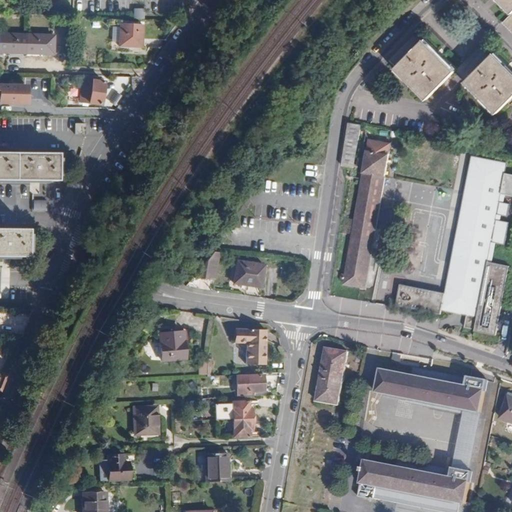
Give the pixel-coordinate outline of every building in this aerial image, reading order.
[(511,15),(503,25),(511,33),(511,0),(498,0),(511,13),(511,15)] [(143,18),(143,8),(132,9),(133,18),(143,18)] [(143,25),(120,24),(119,47),(141,48),(143,25)] [(54,35),(0,32),(0,51),(53,54),(54,35)] [(428,101),(456,73),(424,41),(396,69),(428,101)] [(511,100),(511,71),(495,55),(467,83),(498,114),(511,100)] [(82,84),(81,102),(91,102),(91,103),(102,104),(103,79),(87,79),(82,78),(82,84)] [(26,84),(0,83),(0,106),(26,107),(26,84)] [(66,102),(51,102),(50,112),(66,112),(66,102)] [(350,123),(343,164),(354,166),(362,125),(350,123)] [(87,125),(78,125),(78,136),(87,136),(87,125)] [(364,167),(364,170),(385,174),(391,143),(369,139),(364,167)] [(58,155),(0,154),(0,181),(57,182),(58,155)] [(474,157),(450,279),(458,281),(456,294),(419,287),(415,307),(453,314),(473,318),(472,326),(496,330),(507,274),(496,272),(511,192),(511,169),(509,169),(509,164),(474,157)] [(364,170),(345,275),(342,274),(341,282),(344,282),(343,285),(366,289),(368,278),(370,264),(385,174),(364,170)] [(33,210),(45,211),(46,201),(33,200),(33,210)] [(28,229),(0,228),(0,255),(27,257),(28,229)] [(210,258),(192,281),(204,282),(205,280),(210,281),(213,258),(210,258)] [(238,263),(236,283),(260,286),(263,265),(238,263)] [(394,294),(393,303),(415,307),(419,287),(408,285),(406,296),(394,294)] [(249,330),(250,345),(266,345),(266,329),(259,329),(258,327),(249,326),(249,330)] [(238,330),(239,344),(247,344),(248,365),(267,364),(266,345),(250,345),(249,330),(238,330)] [(159,336),(162,363),(186,361),(183,333),(159,336)] [(317,401),(339,405),(343,382),(335,380),(336,374),(344,375),(348,353),(326,349),(317,401)] [(429,381),(381,371),(377,393),(480,414),(484,392),(480,391),(481,386),(471,384),(472,382),(431,374),(429,381)] [(236,376),(237,385),(245,385),(245,394),(254,393),(254,392),(265,391),(264,375),(236,376)] [(237,385),(237,394),(245,394),(245,385),(237,385)] [(511,399),(508,398),(501,419),(511,423),(511,399)] [(233,402),(235,437),(250,436),(250,431),(253,431),(252,407),(249,406),(249,401),(233,402)] [(136,407),(137,432),(158,431),(157,406),(136,407)] [(109,455),(110,480),(130,479),(130,462),(124,462),(123,454),(109,455)] [(206,455),(207,482),(231,482),(229,454),(206,455)] [(373,499),(373,498),(376,485),(379,485),(378,491),(381,492),(381,495),(413,501),(414,502),(415,502),(417,502),(419,502),(420,502),(422,501),(424,501),(425,501),(427,500),(428,499),(430,499),(431,498),(432,497),(430,494),(433,492),(427,483),(429,475),(461,481),(456,502),(466,504),(470,481),(456,479),(458,471),(416,463),(414,471),(366,461),(359,496),(373,499)] [(376,485),(373,498),(443,511),(463,511),(466,504),(456,502),(461,481),(429,475),(427,483),(433,492),(430,494),(432,497),(431,498),(430,499),(428,499),(427,500),(425,501),(424,501),(422,501),(420,502),(419,502),(417,502),(415,502),(414,502),(413,501),(381,495),(381,492),(378,491),(379,485),(376,485)] [(84,494),(84,511),(107,511),(107,493),(84,494)]
